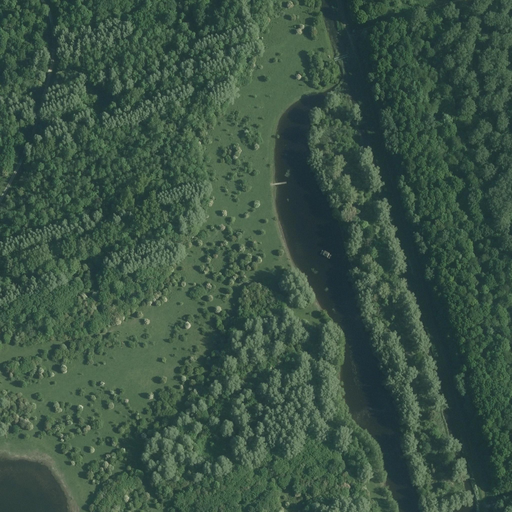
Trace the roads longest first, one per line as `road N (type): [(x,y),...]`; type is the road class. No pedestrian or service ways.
road 1 (track): [(339,0),(477,469),(482,511)]
road 2 (track): [(0,201),(54,64),(52,19),(41,0)]
